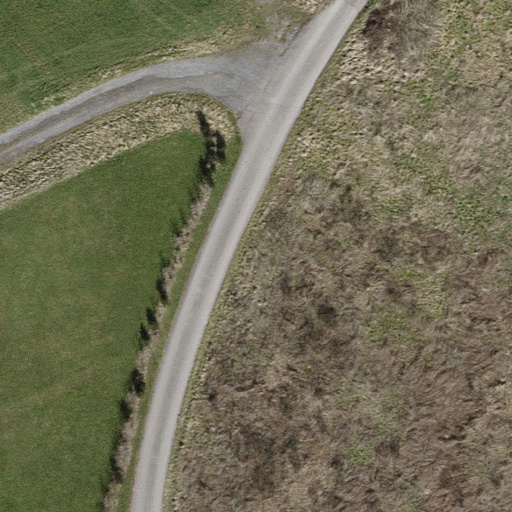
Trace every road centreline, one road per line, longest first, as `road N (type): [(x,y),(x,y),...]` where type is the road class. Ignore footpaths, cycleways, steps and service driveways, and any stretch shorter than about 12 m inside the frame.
road 1 (track): [(275,65),(250,174),(178,366),(150,511)]
road 2 (track): [(275,65),(155,83),(0,159)]
